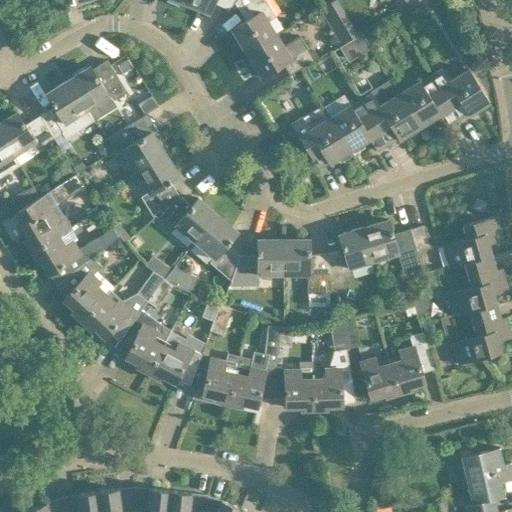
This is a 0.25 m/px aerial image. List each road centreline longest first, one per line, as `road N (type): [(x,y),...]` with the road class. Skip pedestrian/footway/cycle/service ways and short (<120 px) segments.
road 1 (residential): [(511,149),(290,210),(152,33),(100,27),(9,72)]
road 2 (residential): [(312,511),(247,477),(194,462),(82,461)]
road 3 (residential): [(357,511),(371,441),(385,426),(511,397)]
road 4 (residential): [(82,461),(69,359),(8,273)]
